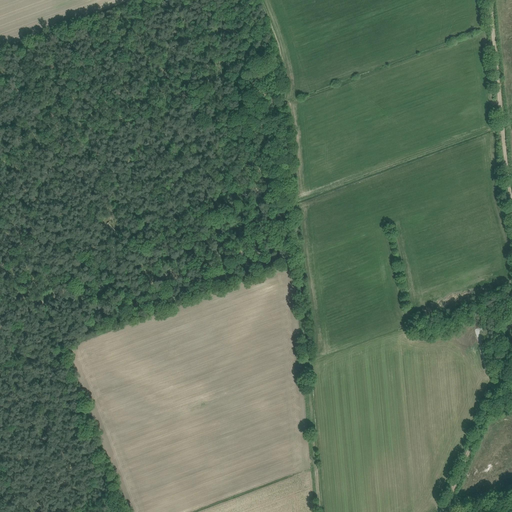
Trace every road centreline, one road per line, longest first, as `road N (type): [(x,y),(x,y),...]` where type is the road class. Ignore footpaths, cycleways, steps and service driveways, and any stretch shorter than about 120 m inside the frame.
road 1 (track): [(320,511),(298,231)]
road 2 (track): [(489,0),(511,197)]
road 3 (track): [(277,52),(298,231)]
road 4 (track): [(511,346),(441,511)]
